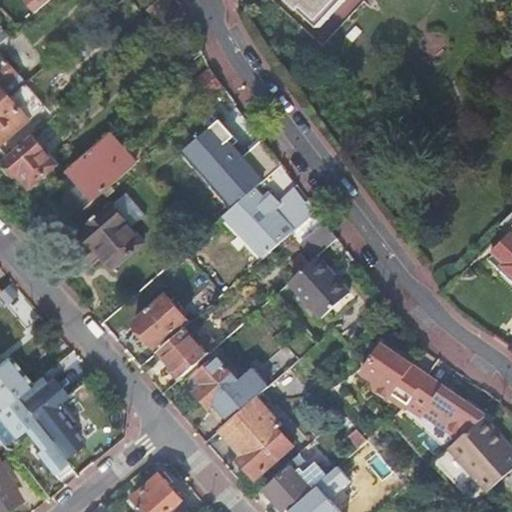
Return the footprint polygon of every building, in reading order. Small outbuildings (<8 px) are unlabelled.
[(147,11),(159,25),(160,24),(180,7),(176,0),(159,0),(149,10),(147,11)] [(296,0),(320,22),(340,0),(296,0)] [(0,45),(11,36),(0,23),(0,45)] [(0,67),(0,105),(25,83),(6,61),(0,67)] [(223,87),(210,71),(196,83),(210,99),(223,87)] [(0,105),(0,149),(7,158),(31,138),(22,127),(46,107),(25,83),(0,105)] [(234,210),(284,167),(264,141),(244,159),(234,148),(235,148),(230,142),(236,136),(222,120),(189,149),(202,164),(194,171),(209,188),(213,185),(234,210)] [(112,134),(73,168),(99,199),(138,165),(112,134)] [(236,136),(230,142),(235,148),(241,142),(236,136)] [(33,139),(5,163),(6,165),(4,166),(15,178),(17,176),(17,178),(19,176),(31,189),(57,168),(33,139)] [(126,195),(111,207),(131,230),(145,217),(126,195)] [(131,230),(111,207),(82,233),(115,271),(144,245),(131,230)] [(318,260),(340,241),(319,212),(297,232),(318,260)] [(511,227),(508,232),(511,235),(511,240),(500,253),(511,265),(503,273),(511,282),(511,227)] [(221,263),(231,276),(245,266),(235,253),(221,263)] [(492,262),(503,273),(511,265),(500,253),(492,262)] [(300,276),(312,265),(303,254),(290,265),(300,276)] [(300,276),(290,284),(322,319),(350,296),(318,260),(312,265),(300,276)] [(494,291),(472,270),(448,295),(469,317),(494,291)] [(187,321),(165,295),(134,321),(157,347),(187,321)] [(183,378),(217,348),(208,337),(199,344),(186,329),(160,351),(183,378)] [(430,378),(415,367),(383,345),(363,374),(409,406),(408,408),(408,409),(430,378)] [(219,401),(235,419),(262,395),(292,369),(282,357),(261,376),(253,368),(237,381),(216,360),(195,379),(203,387),(195,395),(208,410),(214,405),(219,401)] [(0,409),(14,398),(28,387),(6,360),(0,364),(0,409)] [(426,417),(461,441),(485,419),(488,417),(430,378),(408,409),(424,419),(426,417)] [(14,398),(63,461),(81,447),(62,421),(61,421),(51,409),(65,398),(51,380),(44,385),(39,379),(28,387),(14,398)] [(230,423),(216,436),(255,481),(293,448),(277,429),(285,422),(262,395),(235,419),(230,423)] [(57,480),(71,470),(63,461),(14,398),(0,409),(0,420),(14,439),(25,430),(40,450),(36,453),(57,480)] [(230,423),(235,419),(219,401),(214,405),(230,423)] [(349,437),(357,430),(344,416),(336,423),(349,437)] [(452,449),(491,494),(500,486),(511,475),(511,449),(485,419),(461,441),(452,449)] [(349,437),(359,449),(367,442),(357,430),(349,437)] [(265,492),(281,511),(288,511),(317,487),(328,477),(317,464),(299,479),(291,470),(265,492)] [(0,511),(1,511),(18,501),(0,471),(0,511)] [(182,511),(178,506),(182,503),(179,500),(179,496),(174,490),(170,490),(160,478),(133,501),(142,511),(182,511)] [(338,511),(317,487),(288,511),(338,511)]
